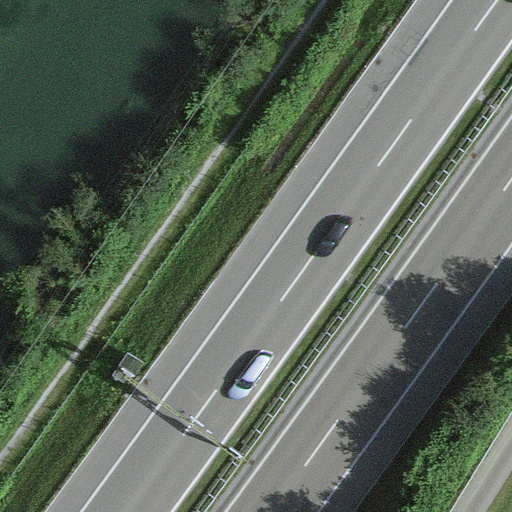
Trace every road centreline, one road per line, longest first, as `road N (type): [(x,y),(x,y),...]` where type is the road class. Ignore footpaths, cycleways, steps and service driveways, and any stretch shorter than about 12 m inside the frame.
road 1 (motorway): [(495,0),(124,511)]
road 2 (motorway): [(273,511),(511,182)]
